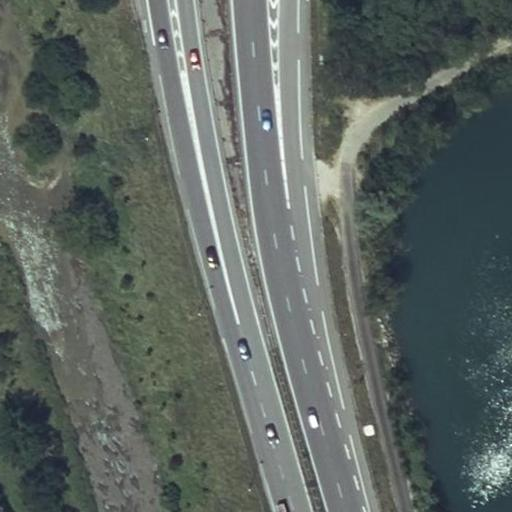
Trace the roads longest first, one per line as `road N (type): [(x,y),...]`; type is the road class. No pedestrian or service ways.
road 1 (motorway): [(153,0),(174,105),(244,346)]
road 2 (trunk): [(185,0),(244,346)]
road 3 (trunk): [(299,317),(263,137),(248,0)]
road 4 (secondary): [(299,317),(289,0)]
road 5 (trunk): [(344,511),(299,317)]
road 6 (trunk): [(244,346),(290,511)]
